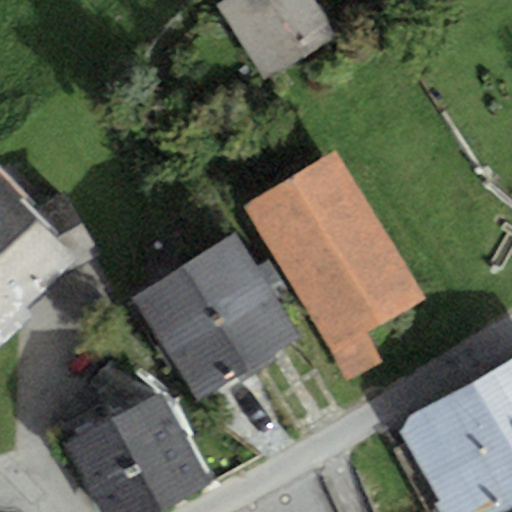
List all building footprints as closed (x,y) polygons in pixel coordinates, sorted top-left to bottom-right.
[(316,0),(237,0),(223,10),(269,81),(340,36),(316,0)] [(335,149),(244,202),(348,380),(382,360),(364,331),(422,298),(335,149)] [(0,173),(0,351),(35,318),(27,310),(66,267),(99,253),(64,193),(38,208),(0,173)] [(236,235),(131,300),(195,404),(300,340),(269,291),(282,283),(268,260),(256,267),(236,235)] [(511,361),(409,416),(400,435),(438,511),(502,511),(511,507),(511,361)] [(162,393),(66,445),(103,511),(156,511),(211,482),(162,393)]
